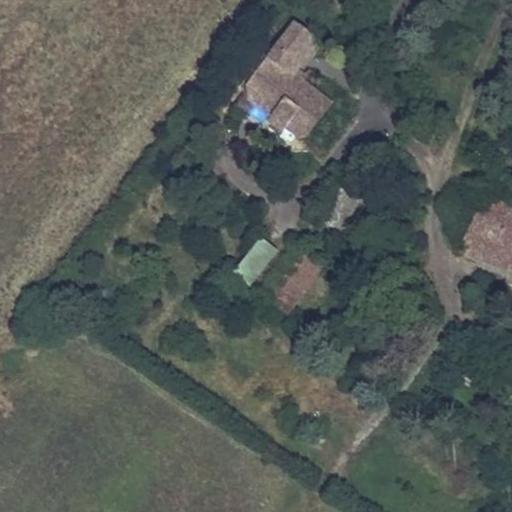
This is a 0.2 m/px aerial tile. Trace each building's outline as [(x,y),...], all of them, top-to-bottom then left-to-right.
[(257,47),(243,64),(252,71),(245,80),(246,94),(269,112),(265,117),(276,126),(279,122),(293,133),(299,132),(326,101),(283,78),(315,39),(293,21),(266,54),(257,47)] [(352,236),(374,205),(339,181),(318,211),(352,236)] [(511,193),(484,181),(451,250),(511,275),(511,193)] [(260,240),(230,279),(248,293),(278,254),(260,240)] [(289,304),(322,259),(297,241),(264,285),(289,304)]
